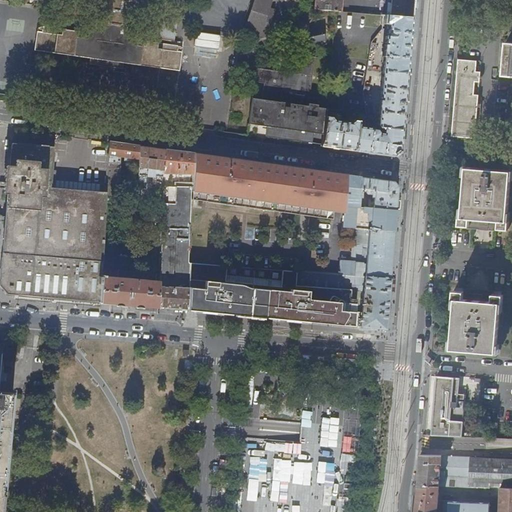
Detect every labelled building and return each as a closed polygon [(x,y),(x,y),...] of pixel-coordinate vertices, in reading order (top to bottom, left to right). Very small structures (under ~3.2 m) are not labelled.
[(261,36),(271,8),(273,0),(254,0),(243,34),(260,39),(261,36)] [(315,0),(315,10),(341,12),(342,0),(315,0)] [(414,0),(392,0),(391,16),(397,16),(413,17),(414,0)] [(276,10),(271,8),(261,36),(266,37),(276,10)] [(291,16),(295,36),(309,33),(312,46),(326,43),(322,23),(308,26),(305,13),(291,16)] [(410,46),(413,17),(397,16),(391,16),(385,15),(384,24),(389,24),(388,36),(386,36),(383,71),(408,73),(410,46)] [(156,20),(155,38),(174,39),(175,21),(156,20)] [(124,63),(135,64),(180,71),(182,52),(177,51),(178,46),(137,41),(138,32),(128,31),(129,27),(120,26),(120,23),(105,21),(104,23),(96,22),(95,26),(85,25),(84,33),(43,27),(42,32),(37,31),(35,50),(90,58),(89,64),(124,68),(124,63)] [(195,32),(194,46),(217,48),(218,34),(195,32)] [(249,123),(268,126),(267,137),(313,144),(314,134),(324,135),(327,116),(328,109),(318,107),(318,105),(309,104),(309,106),(295,104),(296,95),(311,97),(316,58),(295,55),(293,74),(257,69),(255,83),(264,84),(261,101),(253,100),(249,123)] [(467,140),(467,139),(467,137),(452,135),(458,59),(455,58),(448,138),(467,140)] [(452,135),(467,137),(475,138),(479,94),(475,94),(476,81),(480,81),(481,72),(476,71),(477,61),(458,59),(452,135)] [(405,107),(408,73),(383,71),(378,124),(380,127),(403,129),(405,107)] [(322,146),(356,151),(358,126),(359,121),(354,120),(351,122),(334,120),(331,117),(327,116),(324,135),(322,146)] [(401,151),(403,129),(380,127),(380,132),(378,132),(377,129),(375,129),(375,127),(372,126),(372,127),(358,126),(356,151),(395,156),(401,151)] [(107,193),(117,194),(119,194),(120,155),(140,158),(140,145),(110,141),(108,184),(107,193)] [(8,294),(102,302),(103,275),(103,269),(107,203),(107,193),(108,184),(99,184),(99,190),(51,187),(54,146),(12,142),(1,285),(8,294)] [(164,172),(165,149),(140,145),(140,158),(139,182),(148,183),(148,176),(151,178),(152,177),(153,176),(164,176),(164,172)] [(194,173),(195,153),(165,149),(164,172),(194,173)] [(195,153),(193,199),(334,219),(334,210),(338,173),(277,165),(274,167),(268,167),(266,163),(253,161),(252,163),(247,163),(248,161),(211,155),(210,158),(206,157),(206,154),(195,153)] [(489,223),(489,227),(508,228),(508,226),(510,226),(511,210),(509,210),(511,172),(511,170),(467,166),(463,206),(462,205),(460,222),(462,222),(462,224),(481,226),(482,223),(489,223)] [(338,173),(334,210),(345,211),(345,205),(348,175),(338,173)] [(374,207),(396,209),(398,193),(398,187),(394,181),(348,175),(345,205),(359,206),(361,206),(361,188),(366,189),(366,192),(368,192),(368,193),(375,194),(374,207)] [(182,185),(179,185),(178,202),(163,201),(162,215),(192,216),(193,186),(182,185)] [(163,188),(159,188),(152,188),(151,206),(152,206),(150,253),(161,253),(162,215),(163,201),(163,188)] [(107,193),(107,203),(117,203),(117,194),(107,193)] [(344,227),(358,228),(358,222),(359,206),(345,205),(345,211),(344,227)] [(369,229),(394,231),(395,221),(396,219),(396,209),(374,207),(364,207),(363,212),(372,212),(371,220),(369,220),(369,223),(358,222),(358,228),(364,229),(369,229)] [(161,253),(160,261),(160,273),(160,278),(160,281),(159,286),(189,288),(190,262),(192,216),(162,215),(161,253)] [(345,275),(390,278),(392,256),(394,231),(369,229),(369,236),(364,236),(362,262),(356,262),(356,264),(341,263),(340,274),(345,275)] [(161,253),(150,253),(150,261),(160,261),(161,253)] [(215,308),(214,312),(243,315),(311,321),(312,313),(320,314),(319,319),(320,321),(323,322),(324,322),(326,321),(327,320),(327,318),(330,319),(330,323),(355,326),(356,320),(358,298),(351,298),(352,289),(299,284),(300,271),(190,262),(189,288),(188,306),(215,308)] [(327,281),(345,283),(345,275),(340,274),(328,273),(327,281)] [(102,302),(159,307),(159,286),(160,281),(152,280),(152,282),(146,282),(146,279),(123,277),(123,279),(112,278),(112,276),(106,276),(106,275),(103,275),(102,302)] [(361,326),(386,329),(386,327),(387,314),(389,294),(390,278),(345,275),(345,283),(365,284),(362,318),(360,318),(359,320),(361,320),(361,326)] [(159,307),(188,310),(188,306),(189,288),(159,286),(159,307)] [(503,292),(483,290),(483,294),(475,293),(476,290),(457,288),(456,291),(455,290),(453,307),(456,307),(452,348),(497,352),(500,311),(503,311),(504,295),(503,295),(503,292)] [(311,321),(330,323),(330,319),(327,318),(327,320),(326,321),(324,322),(323,322),(320,321),(319,319),(320,314),(312,313),(311,321)] [(0,511),(12,392),(0,391),(0,362),(2,343),(0,343),(0,511)] [(437,376),(432,434),(462,436),(465,407),(457,406),(458,398),(459,392),(460,379),(437,376)] [(293,453),(293,441),(246,440),(246,450),(251,451),(251,457),(277,458),(277,452),(293,453)] [(511,458),(421,455),(420,471),(419,478),(419,484),(440,485),(501,488),(511,488),(511,458)] [(437,511),(440,485),(419,484),(417,502),(417,511),(416,511),(437,511)] [(511,511),(511,488),(501,488),(500,503),(445,500),(444,511),(449,511),(448,511),(511,511)]
